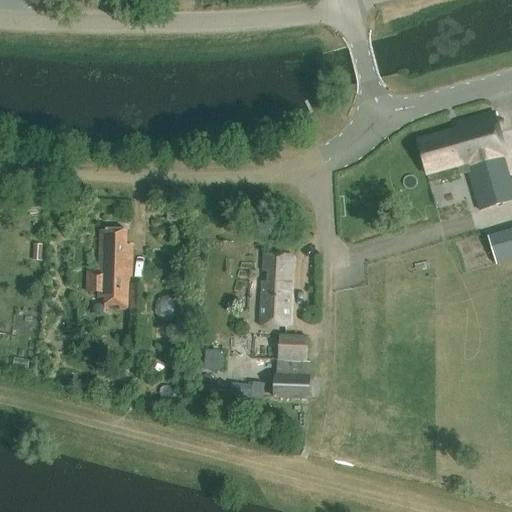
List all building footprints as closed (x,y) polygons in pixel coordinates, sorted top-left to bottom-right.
[(506,158),(494,115),(457,125),(458,130),(417,142),(426,175),(457,167),(458,171),(466,169),(478,212),(511,202),(511,191),(503,158),(506,158)] [(477,251),(498,250),(497,224),(476,225),(477,251)] [(126,235),(107,235),(107,239),(100,239),(98,299),(105,299),(105,302),(132,303),(132,270),(125,270),(126,235)] [(292,283),(290,283),(290,258),(264,257),(263,274),(269,274),(268,285),(263,285),(261,321),(289,323),(292,283)] [(144,317),(130,316),(129,349),(130,348),(130,359),(144,359),(144,348),(145,348),(144,317)] [(273,400),(277,400),(310,401),(313,364),(307,363),(310,336),(281,335),(278,361),(276,374),(277,375),(274,375),(273,400)] [(209,346),(208,366),(229,366),(230,346),(209,346)]
